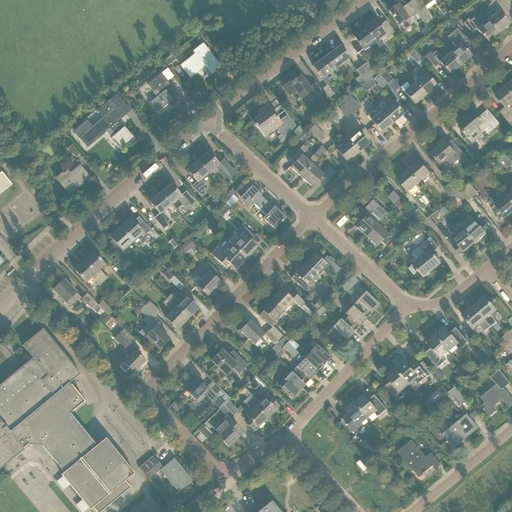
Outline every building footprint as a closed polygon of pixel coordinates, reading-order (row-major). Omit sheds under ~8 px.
[(413,0),(409,3),(416,13),(424,24),(431,19),(423,9),(425,7),(425,6),(433,0),(413,0)] [(499,12),(503,8),(496,0),(491,0),(490,1),(492,3),(489,6),(496,14),(487,21),(498,33),(509,24),(499,12)] [(412,16),(416,13),(409,3),(401,9),(398,4),(388,11),(399,25),(408,19),(408,20),(412,17),(412,16)] [(498,33),(487,21),(480,27),(473,19),(470,22),(468,20),(463,24),(473,34),(478,30),(488,42),(498,33)] [(364,28),(375,43),(379,48),(384,55),(388,52),(383,46),(379,41),(380,40),(379,38),(385,33),(388,37),(394,33),(386,21),(380,25),(376,20),(364,28)] [(450,22),(448,23),(453,29),(457,25),(457,24),(453,20),(450,22)] [(371,46),(375,43),(364,28),(353,36),(363,50),(370,45),(371,46)] [(456,48),(450,53),(460,65),(471,56),(461,44),(466,40),(457,29),(447,37),(456,48)] [(221,67),(203,44),(193,52),(195,54),(180,66),(190,78),(205,66),(212,74),(215,71),(216,72),(217,71),(217,70),(221,67)] [(326,56),(336,69),(345,62),(349,66),(353,64),(349,59),(350,58),(340,46),(326,56)] [(380,58),(384,55),(379,48),(375,51),(380,58)] [(417,63),(422,59),(414,49),(409,54),(417,63)] [(172,54),(164,60),(168,66),(182,56),(179,52),(173,56),(172,54)] [(460,65),(450,53),(444,58),(441,55),(437,54),(435,52),(432,55),(430,52),(426,56),(435,67),(440,63),(450,74),(460,65)] [(322,79),(336,69),(326,56),(312,67),(322,79)] [(362,66),(370,78),(376,74),(367,62),(362,66)] [(364,82),(370,78),(362,66),(356,71),(364,82)] [(379,74),(387,84),(392,79),(384,70),(379,74)] [(181,99),(161,74),(147,85),(153,92),(154,92),(158,96),(149,103),(157,113),(173,100),(175,103),(181,99)] [(382,89),(387,84),(379,74),(374,79),(382,89)] [(415,83),(425,96),(436,86),(426,74),(415,83)] [(310,88),(300,76),(289,84),(289,82),(283,87),(289,96),(295,92),(301,99),(307,95),(312,101),(322,93),(315,84),(310,88)] [(364,83),(361,86),(366,92),(369,89),(364,83)] [(415,105),(425,96),(415,83),(404,92),(415,105)] [(329,98),(334,94),(327,86),(322,89),(329,98)] [(511,110),(508,106),(511,102),(511,95),(505,87),(495,96),(505,108),(500,112),(509,123),(511,120),(511,117),(511,110)] [(137,96),(138,89),(130,88),(129,95),(137,96)] [(122,129),(117,123),(131,110),(117,94),(96,111),(102,118),(79,138),(87,148),(109,129),(114,135),(111,138),(111,139),(114,137),(122,147),(122,148),(123,148),(121,150),(121,151),(134,139),(124,127),(122,129)] [(344,104),(352,114),(359,107),(351,98),(344,104)] [(328,113),(336,106),(332,102),(324,108),(328,113)] [(382,111),(393,124),(403,114),(393,102),(382,111)] [(347,118),(352,114),(344,104),(339,109),(347,118)] [(279,121),(267,106),(257,113),(260,116),(252,122),(263,137),(275,128),(283,138),(295,126),(287,115),(279,121)] [(382,111),(378,106),(367,116),(382,133),(393,124),(382,111)] [(499,124),(488,110),(479,117),(475,113),(459,127),(473,143),(483,135),(481,134),(488,128),(490,132),(499,124)] [(319,142),(325,137),(315,125),(309,130),(319,142)] [(347,141),(358,153),(369,144),(358,132),(347,141)] [(450,148),(443,140),(438,145),(439,147),(431,154),(441,166),(447,160),(448,162),(451,162),(452,163),(455,163),(465,155),(455,144),(450,148)] [(347,163),(358,153),(347,141),(336,150),(347,163)] [(76,158),(81,154),(73,145),(68,149),(76,158)] [(301,177),(312,165),(318,159),(313,155),(307,161),(302,156),(308,150),(303,145),(291,159),(295,163),(290,168),(301,177)] [(198,161),(208,174),(215,168),(227,182),(236,174),(224,160),(219,164),(208,152),(198,161)] [(508,168),(511,164),(511,161),(506,153),(500,158),(508,168)] [(208,174),(198,161),(187,170),(197,182),(191,187),(200,199),(207,193),(206,191),(205,192),(202,187),(212,178),(208,174)] [(408,171),(419,183),(429,174),(419,161),(408,171)] [(312,165),(301,177),(311,187),(320,178),(324,182),(333,173),(328,168),(322,175),(312,165)] [(479,175),(484,171),(479,165),(473,169),(479,175)] [(89,177),(79,166),(70,174),(67,171),(63,175),(62,174),(56,179),(69,195),(89,177)] [(33,196),(41,190),(23,169),(15,175),(33,196)] [(408,192),(419,183),(408,171),(397,180),(408,192)] [(0,173),(0,194),(12,185),(1,172),(0,173)] [(457,194),(458,193),(450,183),(443,189),(451,199),(457,194)] [(171,205),(170,206),(175,212),(184,205),(186,207),(189,204),(191,206),(195,202),(186,192),(181,196),(171,184),(160,193),(171,205)] [(464,188),(472,198),(477,194),(469,184),(464,188)] [(273,208),(260,196),(262,195),(252,186),(240,198),(249,206),(252,202),(266,216),(263,219),(274,229),(285,218),(274,207),(273,208)] [(465,204),(472,198),(464,188),(457,194),(465,204)] [(163,212),(170,206),(171,205),(160,193),(149,202),(160,214),(154,218),(163,229),(168,225),(166,223),(169,220),(163,212)] [(367,193),(361,199),(366,203),(371,197),(367,193)] [(230,208),(238,200),(234,196),(226,205),(230,208)] [(505,218),(511,212),(511,204),(506,197),(495,205),(505,218)] [(377,225),(367,215),(373,209),(376,205),(371,201),(359,214),(364,218),(356,227),(366,237),(377,225)] [(400,201),(396,205),(401,210),(405,205),(400,201)] [(421,223),(427,219),(419,209),(413,214),(421,223)] [(145,235),(150,231),(138,217),(133,222),(130,218),(120,228),(133,242),(138,248),(148,239),(145,235)] [(377,225),(366,237),(376,247),(381,242),(385,246),(398,232),(393,228),(387,234),(382,229),(387,223),(383,218),(377,225)] [(431,232),(437,227),(428,218),(423,222),(423,223),(430,230),(431,232)] [(423,222),(419,226),(424,232),(427,233),(429,231),(430,230),(423,223),(423,222)] [(464,231),(475,243),(486,234),(475,222),(464,231)] [(475,243),(464,231),(459,225),(455,228),(460,234),(453,240),(457,244),(453,248),(459,255),(463,252),(464,252),(475,243)] [(232,245),(246,258),(256,248),(249,241),(254,237),(243,226),(236,233),(240,237),(232,245)] [(122,251),(133,242),(120,228),(109,237),(112,240),(107,244),(119,258),(124,253),(122,251)] [(417,261),(413,265),(417,271),(418,273),(419,272),(423,278),(441,264),(432,253),(439,248),(431,238),(419,247),(413,252),(413,255),(417,261)] [(189,239),(180,248),(184,253),(190,248),(194,245),(189,239)] [(172,240),(168,243),(173,249),(177,245),(172,240)] [(235,270),(246,258),(232,245),(224,254),(217,248),(211,254),(226,269),(231,265),(235,270)] [(83,261),(103,282),(107,278),(99,270),(105,265),(93,252),(83,261)] [(314,254),(305,264),(318,276),(327,266),(335,273),(339,269),(334,264),(336,263),(331,258),(329,259),(326,257),(322,261),(314,254)] [(99,286),(103,282),(83,261),(74,270),(86,283),(91,278),(99,286)] [(215,288),(216,290),(222,284),(214,277),(218,273),(221,276),(208,262),(196,274),(202,280),(196,285),(207,296),(215,288)] [(320,278),(318,276),(305,264),(295,274),(297,276),(293,280),(306,292),(310,288),(308,286),(313,281),(316,283),(320,278)] [(348,270),(343,275),(346,279),(352,273),(348,270)] [(132,290),(136,286),(126,276),(122,280),(132,290)] [(180,291),(184,286),(173,276),(169,280),(180,291)] [(347,293),(357,281),(352,277),(342,288),(347,293)] [(80,298),(76,293),(64,280),(53,290),(65,303),(71,297),(76,302),(80,298)] [(271,299),(283,311),(293,301),(301,309),(305,304),(292,292),(288,296),(280,289),(271,299)] [(355,308),(366,318),(371,313),(379,305),(365,292),(357,300),(360,303),(355,308)] [(101,309),(98,306),(96,304),(87,294),(81,299),(91,309),(96,313),(101,309)] [(167,298),(188,319),(198,308),(186,296),(179,303),(171,294),(167,298)] [(490,327),(491,328),(497,323),(490,315),(496,310),(485,297),(474,307),(490,327)] [(177,330),(188,319),(167,298),(163,303),(171,311),(165,318),(177,330)] [(274,321),(283,311),(271,299),(261,309),(263,311),(259,316),(272,328),(268,331),(278,341),(283,336),(273,326),(276,323),(274,321)] [(98,306),(101,309),(107,316),(112,312),(102,301),(98,306)] [(145,305),(156,316),(160,312),(149,301),(145,305)] [(318,310),(323,306),(318,301),(314,306),(318,310)] [(318,310),(314,306),(313,306),(309,302),(305,307),(314,315),(318,311),(318,310)] [(151,321),(156,316),(145,305),(139,311),(145,317),(150,322),(151,321)] [(318,311),(322,314),(328,308),(324,305),(323,306),(318,310),(318,311)] [(366,318),(355,308),(353,306),(345,314),(348,317),(343,322),(354,332),(358,326),(359,327),(367,319),(366,318)] [(490,327),(474,307),(462,316),(473,329),(478,325),(484,332),(490,327)] [(108,328),(114,320),(109,316),(102,323),(108,328)] [(156,326),(151,321),(150,322),(145,317),(142,320),(147,325),(139,333),(145,338),(146,337),(158,349),(169,339),(156,326)] [(354,332),(343,322),(340,319),(332,328),(333,328),(327,334),(341,346),(346,340),(346,341),(354,332)] [(268,331),(267,331),(264,334),(250,321),(240,331),(254,345),(263,335),(274,345),(278,341),(268,331)] [(436,335),(450,351),(456,346),(459,350),(468,343),(456,328),(450,333),(445,328),(436,335)] [(96,446),(70,414),(85,402),(69,383),(80,374),(43,329),(22,346),(33,358),(0,384),(0,469),(24,450),(10,432),(19,424),(90,510),(92,508),(95,511),(101,511),(131,488),(125,481),(134,474),(105,439),(96,446)] [(135,351),(137,350),(130,344),(135,339),(124,329),(115,338),(127,351),(127,350),(132,354),(123,363),(134,372),(135,371),(136,373),(140,368),(139,367),(145,361),(135,351)] [(505,345),(511,339),(511,330),(500,339),(505,345)] [(450,351),(436,335),(427,343),(432,349),(426,354),(437,368),(447,361),(443,357),(450,351)] [(291,339),(287,343),(293,349),(295,351),(299,346),(295,343),(292,340),(291,339)] [(277,352),(283,346),(279,342),(272,349),(277,353),(277,352)] [(323,366),(330,358),(316,345),(304,359),(317,371),(322,366),(323,366)] [(489,359),(494,355),(486,346),(481,349),(489,359)] [(318,372),(317,371),(304,359),(295,351),(293,349),(288,354),(299,364),(296,367),(299,370),(294,375),(305,385),(310,379),(310,380),(318,372)] [(228,356),(221,350),(211,361),(226,375),(232,369),(239,375),(248,366),(233,351),(228,356)] [(405,361),(395,369),(409,385),(415,380),(418,384),(427,376),(414,360),(408,365),(405,361)] [(402,391),(409,385),(395,369),(386,376),(391,382),(384,387),(397,402),(405,395),(402,391)] [(511,405),(511,399),(503,389),(510,384),(499,371),(490,377),(497,385),(481,398),(485,403),(481,407),(488,416),(496,410),(493,407),(502,400),(509,408),(511,405)] [(305,385),(294,375),(291,372),(284,381),(287,383),(281,389),(292,399),(297,393),(298,394),(305,385)] [(441,373),(436,376),(440,380),(441,382),(445,378),(444,377),(441,373)] [(261,390),(265,386),(255,376),(251,381),(261,390)] [(224,405),(228,401),(230,399),(219,388),(213,382),(206,388),(197,379),(191,385),(189,384),(185,388),(186,389),(185,391),(195,400),(203,392),(220,409),(224,405)] [(459,405),(465,399),(455,387),(448,392),(459,405)] [(117,398),(121,394),(116,388),(111,391),(117,398)] [(246,397),(250,393),(245,389),(242,392),(246,397)] [(247,399),(267,419),(276,410),(275,409),(279,406),(272,399),(266,393),(263,396),(264,398),(259,403),(251,395),(247,399)] [(354,402),(368,419),(375,413),(378,417),(387,410),(375,395),(368,400),(364,394),(354,402)] [(257,428),(267,419),(247,399),(243,402),(251,411),(245,416),(250,421),(247,424),(253,431),(257,427),(257,428)] [(228,401),(224,405),(226,407),(233,415),(238,411),(228,401)] [(361,424),(368,419),(354,402),(345,410),(350,415),(344,421),(356,435),(365,428),(361,424)] [(453,449),(478,428),(467,415),(442,435),(453,449)] [(227,416),(214,429),(220,435),(218,437),(228,447),(239,436),(234,432),(238,428),(237,426),(229,418),(228,417),(227,416)] [(204,426),(199,431),(200,433),(206,439),(207,440),(213,434),(209,430),(204,426)] [(359,438),(356,442),(364,450),(368,446),(359,438)] [(426,457),(411,440),(397,452),(419,478),(433,466),(435,469),(440,465),(431,453),(426,457)] [(149,478),(163,467),(154,457),(141,468),(149,478)] [(178,493),(191,483),(182,472),(184,471),(174,459),(160,470),(178,493)] [(280,511),(271,501),(258,511),(280,511)]
